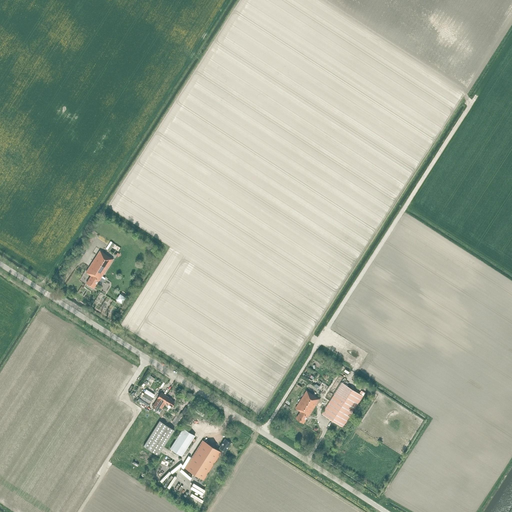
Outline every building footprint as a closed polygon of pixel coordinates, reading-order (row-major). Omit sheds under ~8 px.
[(111,241),(106,249),(110,251),(115,244),(111,241)] [(99,280),(113,259),(100,250),(86,273),(91,276),(87,284),(93,288),(98,280),(99,280)] [(121,293),(117,301),(121,304),(126,296),(121,293)] [(342,383),(322,414),(344,428),(363,396),(342,383)] [(296,418),(304,423),(320,398),(307,390),(296,408),(301,412),(296,418)] [(159,407),(167,396),(161,392),(158,398),(159,399),(154,408),(157,410),(158,409),(159,407)] [(153,398),(145,393),(144,393),(141,399),(149,404),(153,398)] [(159,407),(162,409),(165,404),(168,406),(169,405),(172,407),(175,402),(172,400),(167,396),(159,407)] [(184,419),(190,410),(185,407),(183,410),(185,411),(183,414),(182,413),(180,416),(181,416),(175,425),(178,426),(183,418),(184,419)] [(160,421),(143,446),(158,455),(174,430),(160,421)] [(170,448),(182,456),(195,436),(183,428),(170,448)] [(225,452),(231,443),(226,439),(220,448),(218,450),(203,440),(185,468),(204,480),(222,452),(221,452),(223,450),(225,452)]
